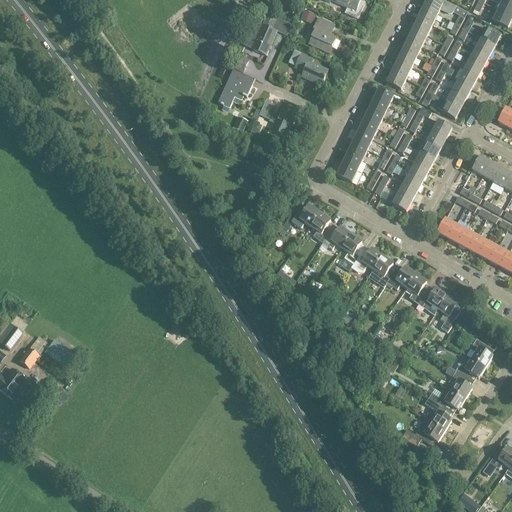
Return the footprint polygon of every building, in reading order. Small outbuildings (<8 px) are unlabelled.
[(188,0),(175,0),(173,4),(189,12),(194,3),(188,0)] [(323,0),(323,1),(331,5),(332,3),(347,10),(345,15),(358,21),(366,5),(361,3),(362,0),(323,0)] [(430,0),(428,0),(424,10),(439,17),(444,7),(430,0)] [(470,0),(467,6),(473,8),(476,0),(470,0)] [(511,19),(511,6),(504,2),(499,13),(511,19)] [(475,12),(480,15),(485,6),(479,3),(475,12)] [(173,4),(169,13),(186,20),(189,12),(173,4)] [(304,10),(301,17),(303,18),(302,23),(310,27),(312,22),(314,22),(316,15),(304,10)] [(433,28),(439,17),(424,10),(419,21),(433,28)] [(169,13),(165,22),(182,29),(186,20),(169,13)] [(509,31),(511,23),(511,19),(499,13),(494,24),(509,31)] [(263,28),(273,32),(278,20),(268,16),(263,27),(263,28)] [(459,17),(455,26),(460,29),(465,20),(459,17)] [(463,31),(468,34),(476,20),(471,17),(463,31)] [(315,32),(317,32),(310,47),(330,56),(337,41),(331,38),(336,27),(320,20),(315,32)] [(419,21),(413,32),(428,39),(433,28),(419,21)] [(165,22),(161,31),(178,38),(182,29),(165,22)] [(460,29),(455,26),(450,35),(455,38),(460,29)] [(263,28),(253,52),(267,58),(277,34),(273,32),(263,28)] [(161,31),(157,39),(174,47),(178,38),(161,31)] [(468,34),(463,31),(459,40),(464,42),(468,34)] [(482,41),(497,49),(502,39),(488,31),(482,41)] [(408,43),(423,50),(428,39),(413,32),(408,43)] [(157,39),(153,48),(170,55),(174,47),(157,39)] [(449,51),(454,42),(449,39),(444,48),(449,51)] [(476,52),(491,60),(497,49),(482,41),(476,52)] [(408,43),(403,54),(418,61),(423,50),(408,43)] [(458,55),(462,47),(457,44),(452,53),(458,55)] [(153,48),(149,57),(166,65),(170,55),(153,48)] [(444,48),(439,56),(444,59),(449,51),(444,48)] [(470,62),(485,70),(491,60),(476,52),(470,62)] [(452,53),(448,61),(453,64),(458,55),(452,53)] [(403,54),(398,64),(412,72),(418,61),(403,54)] [(237,57),(232,69),(244,75),(249,63),(237,57)] [(322,88),(329,74),(312,66),(314,62),(302,57),(296,70),(305,74),(303,79),(322,88)] [(438,60),(433,69),(438,71),(443,63),(438,60)] [(479,81),(485,70),(470,62),(465,73),(479,81)] [(398,64),(392,75),(407,82),(412,72),(398,64)] [(446,76),(451,67),(446,65),(441,73),(446,76)] [(433,69),(428,77),(433,80),(438,71),(433,69)] [(240,102),(242,98),(247,101),(253,88),(242,83),(245,78),(234,73),(219,106),(221,107),(222,108),(222,107),(228,110),(233,99),(240,102)] [(436,82),(441,85),(446,76),(441,73),(436,82)] [(459,83),(473,91),(479,81),(465,73),(459,83)] [(392,75),(387,86),(402,93),(407,82),(392,75)] [(426,81),(421,89),(426,92),(431,84),(426,81)] [(468,102),(473,91),(459,83),(453,94),(468,102)] [(435,97),(439,88),(434,85),(429,94),(435,97)] [(421,101),(426,92),(421,89),(416,98),(421,101)] [(389,110),(394,100),(380,92),(374,103),(389,110)] [(429,94),(425,103),(430,106),(435,97),(429,94)] [(447,104),(462,112),(468,102),(453,94),(447,104)] [(260,118),(266,120),(273,104),(267,102),(260,118)] [(374,103),(369,114),(384,121),(389,110),(374,103)] [(447,104),(441,115),(456,123),(462,112),(447,104)] [(276,126),(273,133),(287,139),(298,116),(284,109),(279,119),(273,116),(270,123),(276,126)] [(420,115),(415,124),(420,127),(425,118),(429,120),(432,115),(422,109),(419,115),(420,115)] [(417,113),(411,110),(406,119),(412,122),(417,113)] [(499,126),(510,131),(511,127),(511,114),(507,111),(499,126)] [(369,114),(364,125),(378,132),(384,121),(369,114)] [(243,134),(248,123),(239,118),(233,130),(243,134)] [(402,128),(407,131),(412,122),(406,119),(402,128)] [(255,136),(261,125),(253,121),(247,132),(255,136)] [(410,133),(415,136),(420,127),(415,124),(410,133)] [(448,142),(453,132),(439,124),(433,134),(448,142)] [(364,125),(358,136),(373,143),(378,132),(364,125)] [(395,132),(393,132),(390,137),(395,139),(395,140),(400,143),(405,134),(400,131),(398,134),(395,132)] [(442,153),(448,142),(433,134),(427,145),(442,153)] [(373,143),(358,136),(353,147),(368,154),(373,143)] [(413,139),(408,136),(404,144),(410,146),(413,139)] [(395,152),(400,143),(395,140),(390,149),(395,152)] [(404,157),(410,146),(404,144),(398,154),(404,157)] [(427,145),(422,155),(436,163),(442,153),(427,145)] [(368,154),(353,147),(348,158),(362,165),(368,154)] [(388,152),(383,161),(389,164),(394,155),(388,152)] [(430,174),(436,163),(422,155),(416,166),(430,174)] [(397,157),(392,165),(397,168),(402,160),(397,157)] [(348,158),(343,169),(357,176),(362,165),(348,158)] [(473,174),(483,179),(491,165),(481,159),(473,174)] [(384,173),(389,164),(383,161),(379,170),(384,173)] [(397,168),(392,165),(387,175),(392,178),(394,175),(401,178),(404,178),(404,177),(408,180),(410,176),(406,174),(406,173),(397,168)] [(502,171),(491,165),(483,179),(494,185),(502,171)] [(416,166),(410,176),(424,184),(430,174),(416,166)] [(352,186),(357,176),(343,169),(337,180),(352,186)] [(467,180),(470,173),(465,170),(461,178),(467,180)] [(494,185),(504,191),(511,176),(502,171),(494,185)] [(377,173),(372,182),(377,185),(382,176),(377,173)] [(419,195),(424,184),(410,176),(408,180),(404,187),(419,195)] [(390,181),(385,178),(380,187),(385,190),(390,181)] [(367,191),(372,194),(377,185),(372,182),(367,191)] [(375,196),(381,198),(385,190),(380,187),(375,196)] [(404,187),(398,197),(413,205),(419,195),(404,187)] [(472,198),(462,193),(459,198),(469,203),(472,198)] [(407,216),(413,205),(398,197),(393,208),(407,216)] [(481,203),(472,198),(469,203),(479,209),(481,203)] [(467,207),(457,201),(454,206),(464,212),(467,207)] [(494,210),(485,205),(482,210),(491,215),(494,210)] [(464,212),(474,217),(477,212),(467,207),(464,212)] [(305,225),(311,229),(321,216),(310,209),(306,214),(301,211),(292,224),(301,231),(305,225)] [(503,215),(494,210),(491,215),(500,220),(503,215)] [(489,218),(480,214),(477,219),(486,224),(489,218)] [(313,239),(323,246),(333,232),(328,229),(331,224),(321,216),(311,229),(317,234),(313,239)] [(511,225),(511,219),(506,216),(503,222),(511,226),(511,225)] [(486,224),(495,228),(498,223),(489,218),(486,224)] [(438,236),(449,242),(456,228),(458,225),(453,222),(451,225),(446,222),(438,236)] [(282,232),(287,235),(291,228),(287,225),(282,232)] [(498,230),(507,235),(510,230),(501,225),(498,230)] [(449,242),(459,247),(467,233),(456,228),(449,242)] [(338,236),(333,232),(323,246),(333,253),(337,247),(343,251),(352,238),(341,230),(338,236)] [(477,239),(467,233),(459,247),(470,253),(477,239)] [(345,261),(354,267),(364,254),(359,250),(362,245),(352,238),(343,251),(349,255),(345,261)] [(470,253),(480,259),(488,245),(477,239),(470,253)] [(498,250),(488,245),(480,259),(491,264),(498,250)] [(498,250),(491,264),(501,270),(509,256),(498,250)] [(368,268),(374,272),(383,259),(372,252),(369,257),(364,254),(354,267),(352,271),(358,275),(364,274),(368,268)] [(511,276),(511,275),(511,257),(509,256),(501,270),(511,276)] [(394,266),(383,259),(374,272),(369,280),(384,290),(385,288),(386,289),(388,286),(388,285),(391,281),(395,275),(390,272),(394,266)] [(395,275),(391,281),(388,285),(388,286),(398,292),(402,286),(408,291),(417,277),(406,270),(402,275),(397,272),(395,275)] [(428,285),(417,277),(408,291),(414,295),(410,301),(419,307),(429,294),(424,290),(428,285)] [(328,302),(333,296),(327,292),(322,298),(328,302)] [(434,297),(429,294),(419,307),(429,314),(433,308),(439,312),(448,299),(438,292),(434,297)] [(462,312),(458,309),(459,306),(448,299),(439,312),(445,317),(441,322),(445,325),(441,330),(448,335),(452,328),(451,328),(462,312)] [(0,330),(0,345),(10,353),(23,336),(6,323),(0,330)] [(40,338),(29,351),(20,364),(30,371),(38,360),(36,364),(70,389),(76,380),(43,355),(50,346),(40,338)] [(80,360),(54,342),(44,355),(70,374),(80,360)] [(477,355),(473,362),(486,370),(493,359),(488,356),(491,351),(477,342),(471,352),(477,355)] [(463,364),(457,374),(471,383),(474,378),(479,381),(486,370),(473,362),(469,368),(463,364)] [(0,392),(12,402),(27,382),(12,371),(4,380),(0,376),(0,392)] [(467,388),(471,383),(457,374),(450,384),(456,388),(452,394),(466,402),(473,391),(467,388)] [(410,396),(411,387),(403,386),(402,395),(410,396)] [(433,396),(429,401),(450,415),(453,410),(459,413),(466,402),(452,394),(449,400),(442,396),(440,400),(433,396)] [(425,407),(433,412),(426,422),(432,426),(445,435),(452,423),(447,420),(450,415),(429,401),(425,407)] [(439,445),(445,435),(432,426),(428,432),(422,428),(416,438),(430,447),(433,442),(439,445)] [(413,436),(408,432),(402,440),(408,444),(413,436)] [(504,466),(510,470),(511,467),(511,451),(509,450),(505,455),(500,451),(483,474),(488,478),(496,468),(500,472),(504,466)]
